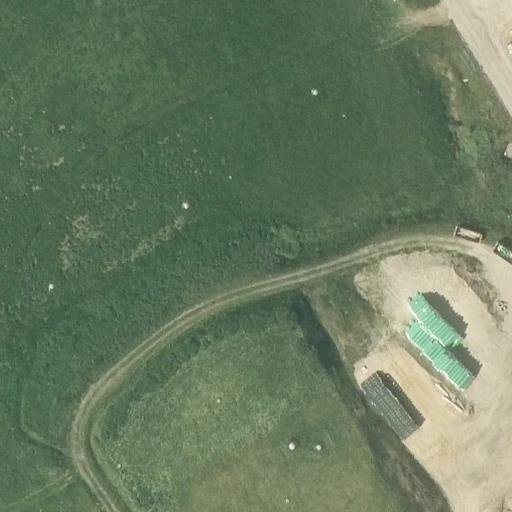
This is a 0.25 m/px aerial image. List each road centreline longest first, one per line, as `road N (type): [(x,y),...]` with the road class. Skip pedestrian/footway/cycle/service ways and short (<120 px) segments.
road 1 (track): [(511,253),(376,252),(221,307),(128,351),(72,437),(122,511)]
road 2 (track): [(471,511),(511,396)]
